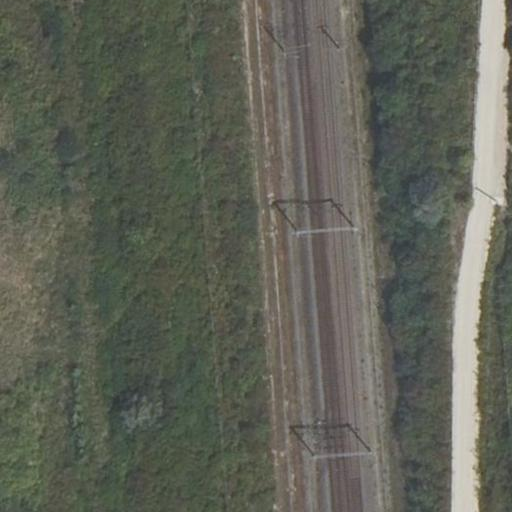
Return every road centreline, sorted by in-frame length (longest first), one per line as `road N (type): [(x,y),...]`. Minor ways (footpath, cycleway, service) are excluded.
road 1 (track): [(463,511),(466,311),(486,172),(493,0)]
road 2 (track): [(290,511),(252,0)]
